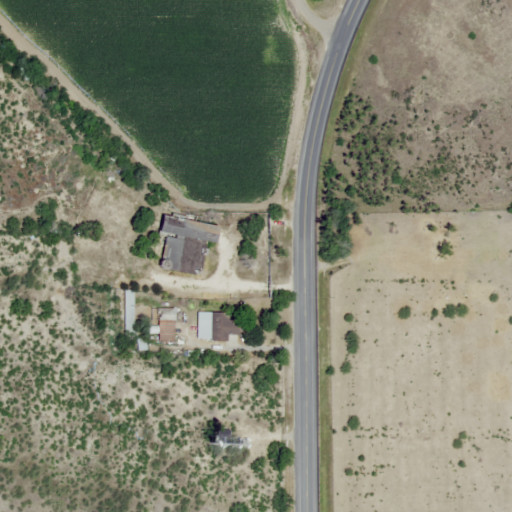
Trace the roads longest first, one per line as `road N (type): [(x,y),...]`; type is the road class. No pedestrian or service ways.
road 1 (secondary): [(303,265),(310,151),(334,51),(360,0)]
road 2 (secondary): [(305,511),(303,265)]
